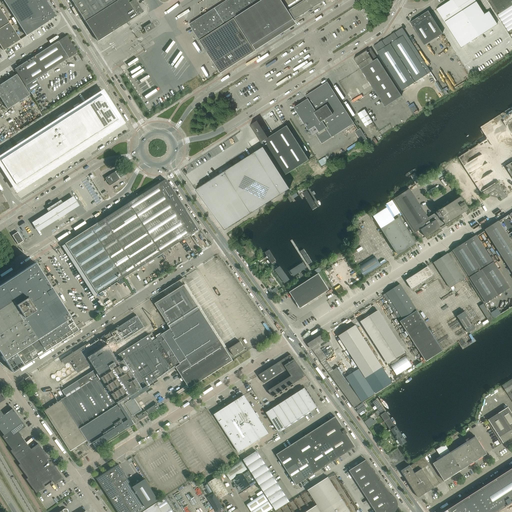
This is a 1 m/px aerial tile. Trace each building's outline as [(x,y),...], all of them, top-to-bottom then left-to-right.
[(3,0),(26,36),(49,21),(48,21),(50,20),(50,21),(51,20),(51,19),(52,19),(54,18),(53,18),(55,17),(57,16),(56,15),(55,15),(54,13),(55,13),(54,12),(53,12),(52,11),(53,10),(52,9),(51,8),(50,6),(50,7),(45,0),(3,0)] [(71,0),(85,22),(93,17),(119,0),(71,0)] [(119,0),(93,17),(85,22),(98,41),(137,16),(129,3),(126,0),(119,0)] [(144,12),(135,0),(133,0),(129,3),(137,16),(144,12)] [(198,39),(259,0),(233,0),(191,27),(198,39)] [(280,0),(261,0),(234,17),(252,46),(293,19),(280,0)] [(282,0),(295,19),(302,14),(303,13),(304,13),(310,10),(310,8),(312,7),(313,7),(319,3),(319,2),(321,2),(324,0),(282,0)] [(450,0),(436,9),(461,48),(497,24),(480,0),(450,0)] [(511,4),(511,0),(486,0),(496,15),(511,4)] [(507,32),(511,28),(511,4),(496,15),(507,32)] [(20,40),(0,8),(0,45),(3,51),(20,40)] [(409,23),(424,45),(442,34),(428,11),(409,23)] [(233,18),(199,40),(220,73),(254,51),(233,18)] [(398,30),(373,46),(402,90),(430,72),(402,28),(398,30)] [(31,83),(77,53),(67,36),(15,69),(14,69),(25,86),(26,86),(31,83)] [(366,50),(353,59),(384,107),(401,96),(370,48),(366,51),(366,50)] [(159,55),(139,66),(152,90),(172,78),(159,55)] [(0,85),(0,97),(8,109),(30,95),(17,74),(0,85)] [(32,84),(31,83),(26,86),(25,86),(29,92),(40,86),(37,81),(32,84)] [(327,82),(310,93),(305,96),(307,99),(293,108),(298,114),(300,113),(304,120),(301,122),(302,123),(302,124),(303,124),(303,123),(312,137),(315,134),(321,144),(354,123),(327,82)] [(102,95),(1,160),(17,184),(118,119),(102,95)] [(372,122),(364,109),(357,114),(365,126),(372,122)] [(286,125),(284,127),(267,137),(260,127),(257,121),(249,125),(282,177),(308,160),(286,125)] [(354,132),(361,143),(367,139),(360,128),(354,132)] [(254,152),(195,190),(224,230),(289,189),(282,177),(263,147),(262,147),(254,152)] [(478,157),(464,166),(470,174),(482,166),(480,163),(481,162),(478,157)] [(349,183),(354,180),(345,165),(339,169),(349,183)] [(342,188),(346,185),(336,170),(332,173),(342,188)] [(119,180),(114,172),(111,174),(105,178),(110,186),(116,182),(116,181),(119,180)] [(335,195),(339,192),(326,172),(322,175),(335,195)] [(165,179),(128,203),(161,254),(198,230),(165,179)] [(326,197),(330,194),(321,180),(317,183),(326,197)] [(498,183),(497,182),(482,191),(483,192),(483,193),(485,197),(489,194),(490,196),(497,198),(499,196),(502,200),(507,197),(500,187),(501,187),(498,183)] [(318,204),(324,201),(313,184),(308,188),(318,204)] [(440,226),(445,223),(445,224),(469,209),(461,197),(443,209),(442,208),(436,212),(436,213),(428,218),(410,189),(392,200),(401,213),(414,234),(417,232),(417,231),(420,229),(425,237),(441,227),(440,226)] [(312,209),(317,206),(306,190),(302,193),(312,209)] [(303,212),(309,209),(299,193),(293,197),(303,212)] [(73,196),(32,222),(38,232),(57,219),(52,211),(60,206),(65,214),(79,205),(73,196)] [(401,213),(392,200),(385,205),(387,208),(394,218),(401,213)] [(294,218),(300,214),(292,201),(286,204),(294,218)] [(128,203),(90,227),(123,278),(161,254),(128,203)] [(288,221),(291,219),(283,205),(279,207),(288,221)] [(60,206),(52,211),(57,219),(65,214),(60,206)] [(348,223),(353,220),(344,206),(339,209),(348,223)] [(395,220),(394,218),(387,208),(374,217),(381,229),(395,220)] [(281,227),(285,224),(276,209),(272,211),(281,227)] [(273,233),(279,229),(269,213),(263,216),(273,233)] [(399,218),(395,220),(381,229),(398,255),(416,243),(399,218)] [(323,236),(328,233),(321,220),(315,224),(323,236)] [(247,232),(258,225),(256,221),(245,228),(247,232)] [(485,230),(511,272),(511,242),(499,221),(485,230)] [(267,240),(272,237),(263,223),(258,225),(267,240)] [(337,240),(341,238),(334,226),(330,229),(337,240)] [(90,227),(65,244),(97,295),(123,278),(90,227)] [(18,232),(12,236),(18,244),(23,241),(18,232)] [(260,252),(265,249),(254,232),(249,235),(260,252)] [(510,288),(481,242),(476,235),(452,251),(453,251),(451,252),(467,277),(484,304),(510,288)] [(333,250),(337,248),(330,236),(326,238),(333,250)] [(325,256),(329,253),(322,242),(318,245),(325,256)] [(318,261),(322,259),(314,247),(310,249),(318,261)] [(273,263),(275,262),(268,251),(265,253),(273,263)] [(464,279),(467,277),(451,252),(448,254),(434,263),(450,288),(464,279)] [(349,273),(352,279),(358,275),(347,257),(342,261),(349,273)] [(375,257),(358,267),(363,276),(380,265),(375,257)] [(293,276),(307,267),(303,261),(290,270),(293,276)] [(78,330),(43,275),(35,263),(0,285),(0,353),(1,355),(0,356),(3,361),(4,360),(12,372),(78,330)] [(414,275),(406,281),(411,289),(420,283),(422,285),(424,284),(426,283),(424,281),(433,275),(428,267),(420,272),(414,276),(414,275)] [(331,275),(333,280),(339,278),(337,272),(331,275)] [(318,274),(289,292),(298,306),(297,306),(298,308),(299,307),(300,309),(329,290),(318,274)] [(416,310),(400,284),(386,293),(383,295),(399,320),(402,318),(416,310)] [(483,304),(480,306),(489,321),(493,319),(483,304)] [(426,362),(443,351),(417,310),(400,321),(426,362)] [(476,328),(465,311),(457,316),(468,333),(476,328)] [(403,354),(375,312),(362,320),(390,362),(403,354)] [(355,325),(339,336),(365,378),(382,367),(355,325)] [(321,336),(308,344),(321,362),(327,358),(318,345),(324,341),(321,336)] [(241,341),(229,348),(234,356),(246,349),(241,341)] [(291,354),(259,375),(264,384),(284,371),(284,372),(287,370),(291,376),(290,376),(289,375),(267,389),(272,397),(274,396),(275,398),(278,396),(277,394),(279,393),(280,394),(283,393),(282,391),(284,389),(286,391),(288,389),(287,388),(290,386),(291,388),(294,386),(293,384),(306,376),(294,359),(291,354)] [(382,367),(365,378),(375,393),(392,382),(382,367)] [(362,403),(337,368),(329,373),(355,408),(362,403)] [(359,368),(346,376),(362,402),(375,393),(359,368)] [(25,379),(32,391),(37,388),(29,376),(25,379)] [(511,379),(502,386),(505,389),(511,400),(511,379)] [(278,432),(310,412),(317,407),(304,388),(266,413),(278,432)] [(225,408),(223,409),(223,410),(219,413),(219,411),(214,414),(239,453),(269,434),(244,395),(235,401),(236,402),(225,409),(225,408)] [(380,412),(384,409),(377,399),(373,401),(380,412)] [(147,410),(149,415),(160,408),(157,404),(147,410)] [(508,407),(486,421),(501,444),(503,443),(504,443),(511,437),(511,413),(508,408),(508,407)] [(31,449),(18,432),(26,427),(13,409),(4,415),(0,410),(0,429),(4,435),(2,436),(12,449),(10,451),(20,464),(41,448),(38,444),(31,449)] [(140,420),(148,415),(146,411),(137,416),(140,420)] [(394,425),(395,425),(385,411),(381,414),(390,428),(394,425)] [(296,485),(352,449),(355,447),(346,434),(347,433),(346,431),(345,429),(344,430),(335,417),(332,419),(277,454),(296,485)] [(390,428),(401,443),(404,441),(394,425),(390,428)] [(389,438),(386,435),(379,440),(381,444),(389,438)] [(461,470),(487,454),(476,436),(450,452),(449,451),(436,459),(437,461),(433,463),(444,481),(457,472),(456,471),(460,468),(461,470)] [(411,456),(414,453),(406,442),(402,445),(411,456)] [(64,479),(51,461),(50,462),(49,460),(50,460),(41,448),(20,464),(18,465),(27,478),(26,479),(36,493),(44,488),(43,487),(53,480),(55,484),(64,479)] [(289,502),(277,483),(256,451),(243,460),(276,511),(289,502)] [(422,469),(428,465),(423,457),(410,466),(409,465),(401,471),(418,498),(434,488),(422,469)] [(242,460),(225,470),(231,480),(248,470),(242,460)] [(390,494),(386,488),(366,460),(349,471),(375,511),(395,511),(396,511),(397,510),(397,509),(397,508),(398,507),(398,506),(398,505),(398,504),(398,503),(398,502),(397,501),(397,500),(397,499),(396,499),(396,498),(395,497),(394,496),(393,495),(392,495),(392,494),(390,494)] [(115,468),(97,479),(104,488),(106,492),(118,511),(140,511),(150,506),(159,500),(145,479),(133,487),(119,465),(116,467),(117,467),(115,468)] [(497,511),(511,503),(511,468),(443,511),(497,511)] [(231,480),(230,480),(239,494),(257,483),(248,469),(248,470),(231,480)] [(229,493),(218,476),(207,483),(218,500),(229,493)] [(350,511),(328,477),(308,490),(321,511),(350,511)] [(263,494),(264,494),(260,489),(243,500),(246,505),(249,503),(263,494)] [(252,508),(267,499),(263,494),(249,503),(252,508)] [(173,511),(165,498),(142,511),(173,511)] [(251,511),(266,511),(272,508),(267,499),(250,509),(251,511)]
